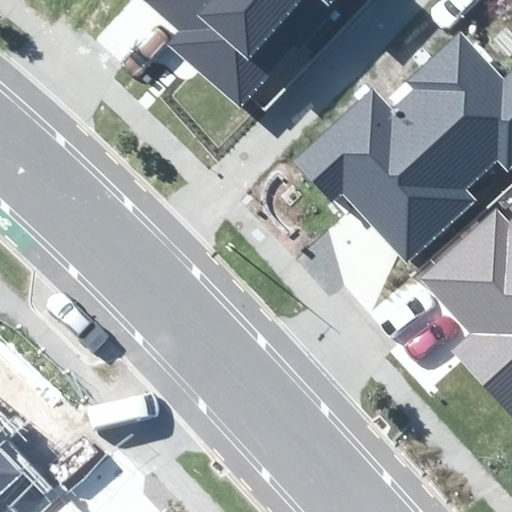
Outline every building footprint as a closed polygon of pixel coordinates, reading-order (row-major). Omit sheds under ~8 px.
[(170,44),(241,106),(295,45),(299,49),(342,0),(147,0),(182,31),(170,44)] [(342,192),(409,264),(478,201),(467,189),(498,161),(509,173),(511,169),(511,67),(503,75),(461,29),(407,79),(416,88),(393,109),(373,88),(293,161),(331,202),(342,192)] [(451,350),(511,414),(511,220),(511,222),(497,207),(420,279),(470,333),(451,350)] [(0,511),(27,511),(43,498),(0,450),(0,430),(1,430),(0,429),(0,511)] [(113,511),(82,511),(71,499),(56,511),(116,511),(115,511),(113,511)]
